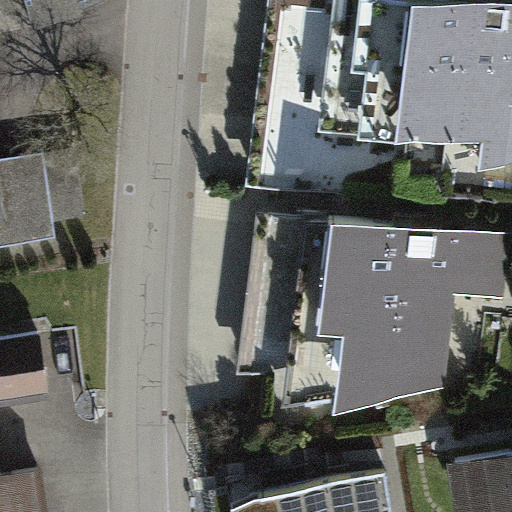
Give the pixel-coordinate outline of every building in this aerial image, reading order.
[(511,9),(430,0),(340,0),(339,13),(272,5),(252,181),(319,188),(326,127),(485,145),(483,175),(511,167),(511,9)] [(0,113),(0,247),(61,241),(53,167),(7,172),(0,113)] [(311,223),(261,217),(244,369),(290,374),(287,402),(399,385),(397,400),(445,388),(456,293),(508,299),(511,261),(511,232),(312,210),(311,223)] [(0,511),(43,511),(36,468),(7,472),(0,430),(0,399),(57,390),(48,338),(0,346),(0,511)] [(511,511),(511,457),(472,464),(457,466),(463,511),(511,511)] [(383,511),(378,479),(287,493),(289,511),(383,511)]
